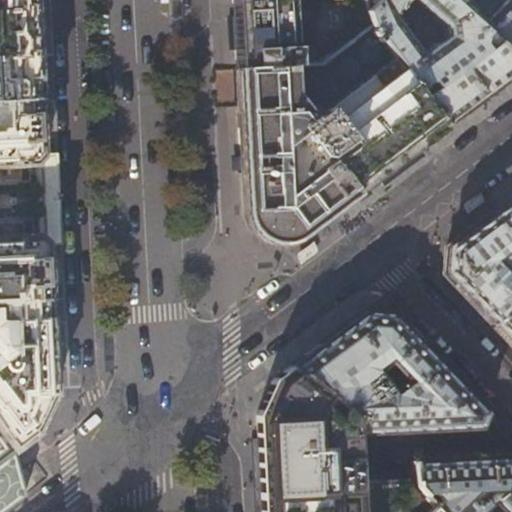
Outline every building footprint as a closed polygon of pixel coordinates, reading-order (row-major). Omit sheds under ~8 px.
[(0,0),(0,101),(38,99),(34,28),(32,0),(0,0)] [(366,12),(361,0),(233,0),(235,33),(237,68),(318,64),(370,25),(366,12)] [(361,0),(366,12),(378,0),(361,0)] [(434,88),(424,96),(445,124),(483,96),(511,73),(511,57),(479,27),(449,0),(378,0),(366,12),(370,25),(418,88),(425,82),(430,82),(434,88)] [(511,0),(503,0),(479,27),(511,57),(511,0)] [(418,88),(370,25),(318,64),(237,68),(241,142),(244,210),(246,215),(247,220),(249,225),(250,227),(252,230),(254,234),(255,235),(258,237),(260,240),(263,241),(264,242),(269,243),(273,243),(277,243),(281,243),(283,243),(289,240),(291,240),(295,238),(373,178),(445,124),(424,96),(418,88)] [(0,301),(49,299),(46,243),(47,243),(44,196),(42,155),(41,155),(38,99),(0,101),(0,301)] [(511,198),(495,211),(445,249),(443,274),(465,297),(492,325),(511,306),(511,262),(509,262),(508,262),(506,263),(505,262),(511,256),(511,198)] [(0,460),(1,460),(37,432),(54,397),(51,344),(49,299),(0,301),(0,460)] [(511,306),(492,325),(511,346),(511,306)] [(363,312),(326,339),(289,368),(355,418),(354,433),(357,434),(478,428),(483,414),(428,356),(388,313),(363,312)] [(359,464),(357,434),(354,433),(355,418),(289,368),(287,369),(289,370),(264,403),(265,422),(255,422),(256,447),(259,495),(266,494),(266,511),(438,511),(413,486),(413,461),(359,464)] [(413,486),(438,511),(481,511),(492,502),(501,511),(511,511),(511,456),(413,461),(413,486)]
